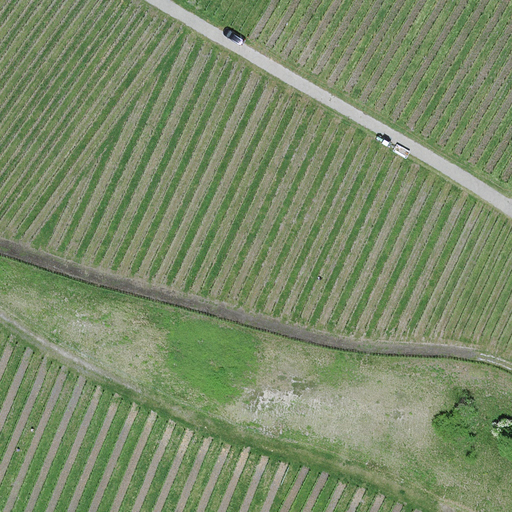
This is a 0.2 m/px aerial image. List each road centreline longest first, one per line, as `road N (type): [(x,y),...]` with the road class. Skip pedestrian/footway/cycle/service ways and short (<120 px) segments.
road 1 (track): [(0,243),(337,344),(462,353),(511,370)]
road 2 (track): [(0,315),(276,454),(414,493),(445,511)]
road 3 (track): [(511,207),(162,0)]
